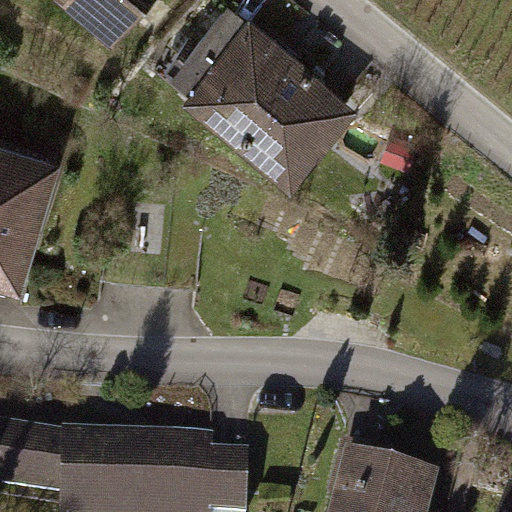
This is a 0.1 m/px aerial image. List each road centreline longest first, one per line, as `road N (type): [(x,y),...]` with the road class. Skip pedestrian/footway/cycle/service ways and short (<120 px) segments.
road 1 (residential): [(0,348),(83,359),(292,360),(410,379),(511,410)]
road 2 (residential): [(335,0),(511,146)]
